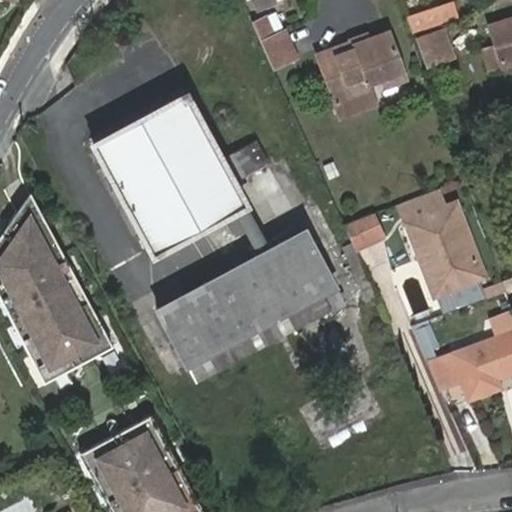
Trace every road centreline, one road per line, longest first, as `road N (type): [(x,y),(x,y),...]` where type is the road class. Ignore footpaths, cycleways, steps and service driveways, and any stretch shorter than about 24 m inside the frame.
road 1 (residential): [(0,121),(72,0)]
road 2 (unclassified): [(511,487),(385,511)]
